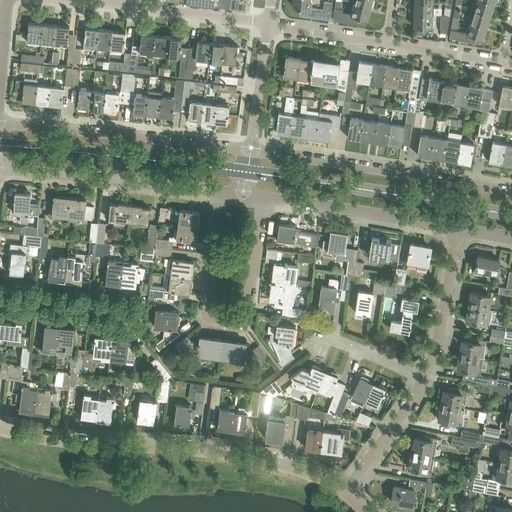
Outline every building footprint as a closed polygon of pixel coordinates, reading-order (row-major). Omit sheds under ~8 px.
[(300,15),(320,17),(328,19),(329,19),(332,3),(324,2),(323,10),(311,8),(311,0),(293,0),(293,6),(299,7),(298,7),(301,8),(300,15)] [(336,0),(333,19),(335,20),(357,23),(358,17),(360,18),(360,17),(367,19),(370,6),(356,2),(353,10),(351,10),(350,13),(343,11),(343,9),(341,8),(342,1),(338,0),(336,0)] [(473,0),(471,7),(490,13),(494,2),(488,0),(473,0)] [(415,1),(415,13),(433,14),(433,7),(432,7),(432,1),(415,1)] [(470,20),(472,21),(486,26),(490,13),(471,7),(470,11),(471,16),(470,20)] [(415,13),(414,26),(423,27),(432,27),(433,14),(415,13)] [(440,14),(440,27),(441,32),(446,33),(447,27),(449,15),(443,14),(441,14),(440,14)] [(451,29),(450,38),(473,42),(474,35),(483,38),(486,26),(472,21),(470,26),(468,25),(466,32),(451,29)] [(27,23),(27,28),(28,29),(28,34),(27,40),(40,42),(43,23),(29,22),(29,23),(27,23)] [(43,23),(40,42),(54,43),(56,25),(43,23)] [(69,26),(57,25),(55,45),(67,46),(69,26)] [(85,27),(83,46),(97,47),(99,28),(85,27)] [(99,28),(97,47),(110,49),(112,30),(99,28)] [(112,30),(110,49),(124,50),(126,31),(112,30)] [(131,53),(129,71),(136,72),(138,54),(139,52),(153,53),(155,35),(141,33),(140,45),(132,44),(131,53)] [(155,35),(153,53),(166,55),(168,36),(155,35)] [(168,36),(166,55),(180,56),(181,47),(181,45),(182,38),(168,36)] [(188,60),(186,77),(192,78),(193,69),(194,69),(195,61),(209,62),(211,42),(197,40),(197,48),(189,47),(189,48),(188,60)] [(209,62),(222,64),(224,43),(211,42),(209,62)] [(224,43),(222,64),(235,65),(237,51),(239,52),(239,46),(238,46),(238,45),(224,43)] [(73,66),(75,48),(68,47),(66,65),(73,66)] [(75,48),(73,66),(80,66),(81,49),(75,48)] [(52,62),(59,63),(60,51),(53,50),(52,62)] [(123,70),(129,71),(131,53),(125,52),(123,70)] [(22,53),(21,60),(38,62),(39,55),(22,53)] [(298,75),(301,57),(286,55),(285,66),(284,73),(298,75)] [(312,77),(314,59),(301,57),(298,75),(299,75),(312,77)] [(181,59),(179,77),(186,77),(188,60),(181,59)] [(325,79),(328,61),(314,59),(312,77),(325,79)] [(356,80),(371,82),(371,80),(374,62),(359,60),(357,71),(348,70),(346,87),(352,88),(355,89),(356,80)] [(325,79),(324,81),(337,83),(338,83),(337,86),(346,87),(348,70),(339,69),(340,63),(328,61),(325,79)] [(21,63),(20,69),(39,71),(39,68),(39,64),(21,62),(21,63)] [(384,82),(387,64),(374,62),(371,80),(384,82)] [(39,68),(39,71),(42,72),(42,75),(51,76),(52,66),(39,64),(39,68)] [(400,66),(387,64),(384,82),(397,84),(398,84),(400,66)] [(416,110),(418,98),(416,98),(420,69),(400,66),(398,84),(409,86),(408,97),(409,97),(407,109),(416,110)] [(67,67),(65,85),(71,86),(73,68),(67,67)] [(73,68),(71,86),(78,86),(80,69),(73,68)] [(105,90),(104,109),(117,111),(118,102),(126,103),(127,91),(129,73),(122,72),(120,92),(111,91),(112,81),(106,81),(105,90)] [(129,73),(127,91),(133,91),(135,74),(129,73)] [(238,77),(221,75),(220,82),(237,84),(238,77)] [(16,80),(15,91),(23,92),(22,101),(35,102),(37,84),(38,79),(25,77),(24,80),(16,79),(16,80)] [(441,98),(444,80),(430,77),(429,79),(422,78),(419,98),(421,99),(427,100),(427,98),(432,99),(432,97),(441,98)] [(161,97),(159,115),(172,117),(173,110),(181,111),(181,110),(184,80),(176,79),(174,98),(161,97)] [(184,80),(181,110),(189,110),(188,119),(201,120),(203,102),(190,100),(189,98),(190,87),(203,89),(204,82),(184,80)] [(454,100),(457,82),(444,80),(441,98),(442,98),(454,100)] [(468,103),(471,84),(457,82),(454,100),(455,100),(467,102),(468,103)] [(37,84),(35,102),(48,104),(50,85),(37,84)] [(237,86),(220,84),(219,91),(236,93),(237,86)] [(483,88),(483,86),(471,84),(468,103),(480,104),(479,107),(483,107),(489,108),(493,90),(483,88)] [(511,85),(502,84),(499,103),(500,103),(511,105),(511,85)] [(50,85),(48,104),(62,105),(63,87),(50,85)] [(280,86),(279,92),(292,93),(293,87),(280,85),(280,86)] [(346,89),(344,100),(350,101),(352,88),(346,87),(346,89)] [(79,88),(77,106),(91,108),(92,89),(79,88)] [(92,89),(91,108),(104,109),(105,90),(92,89)] [(148,95),(146,114),(159,115),(161,97),(161,92),(148,91),(148,95)] [(134,103),(133,112),(146,114),(148,95),(134,94),(134,103)] [(295,97),(295,96),(292,96),(286,95),(284,113),(279,112),(278,118),(277,120),(276,132),(277,130),(281,131),(281,133),(289,134),(290,132),(292,114),(295,97)] [(368,96),(366,104),(373,105),(373,103),(380,104),(381,98),(368,96)] [(350,101),(344,100),(343,105),(342,112),(349,113),(350,101)] [(203,102),(201,120),(214,122),(216,103),(203,102)] [(352,111),(364,114),(366,105),(354,102),(352,111)] [(216,103),(214,122),(227,123),(229,105),(216,103)] [(320,111),(319,118),(316,136),(329,138),(330,138),(330,134),(337,135),(340,114),(320,111)] [(390,123),(388,141),(401,143),(402,141),(408,142),(409,142),(412,124),(414,125),(416,113),(407,111),(405,125),(390,123)] [(489,111),(486,124),(493,125),(495,112),(489,111)] [(414,125),(421,127),(423,114),(416,113),(414,125)] [(290,132),(303,134),(305,116),(292,114),(290,132)] [(316,136),(319,118),(305,116),(303,134),(316,136)] [(361,137),(364,119),(350,117),(348,134),(361,137)] [(361,137),(374,139),(377,121),(364,119),(361,137)] [(377,121),(374,139),(375,139),(387,141),(388,141),(390,123),(377,121)] [(478,135),(484,136),(486,124),(480,123),(480,124),(478,135)] [(486,124),(484,136),(491,137),(493,125),(486,124)] [(418,152),(431,154),(434,136),(420,134),(419,140),(419,142),(417,152),(418,152)] [(431,154),(444,156),(447,138),(434,136),(431,154)] [(447,138),(444,156),(445,157),(457,159),(460,141),(447,138)] [(502,161),(506,143),(492,140),(491,147),(490,149),(491,149),(489,158),(502,161)] [(460,141),(457,159),(458,159),(457,161),(465,162),(466,160),(470,161),(471,161),(473,151),(473,149),(474,143),(460,141)] [(511,144),(506,143),(502,161),(503,161),(511,162),(511,144)] [(30,205),(30,193),(15,192),(13,213),(20,213),(20,222),(28,222),(28,214),(38,214),(39,203),(38,204),(31,205),(30,205)] [(50,198),(48,216),(53,216),(53,215),(68,216),(70,197),(54,196),(54,199),(50,198)] [(70,197),(68,216),(85,218),(92,218),(91,220),(92,220),(93,205),(93,206),(85,205),(86,199),(70,197)] [(108,219),(128,222),(130,204),(118,202),(118,203),(110,203),(108,219)] [(130,204),(128,222),(148,224),(150,207),(142,206),(142,205),(130,204)] [(164,222),(166,207),(160,206),(158,221),(164,222)] [(180,209),(178,225),(198,227),(200,212),(180,209)] [(37,227),(36,235),(41,236),(43,236),(44,217),(38,217),(37,227)] [(90,242),(96,242),(98,223),(91,222),(89,241),(90,242)] [(105,224),(98,223),(96,242),(103,243),(105,224)] [(279,223),(277,238),(298,241),(300,230),(296,229),(296,225),(279,223)] [(151,224),(147,248),(155,248),(155,247),(158,225),(151,224)] [(25,227),(24,233),(36,235),(37,227),(25,225),(25,227)] [(177,238),(196,241),(198,227),(178,225),(178,231),(174,230),(173,237),(170,236),(170,240),(157,238),(159,225),(158,225),(155,247),(171,249),(173,240),(176,241),(177,238)] [(345,250),(347,233),(331,230),(328,248),(345,250)] [(9,263),(9,265),(10,265),(10,272),(23,274),(26,253),(28,253),(29,245),(40,247),(41,236),(36,235),(24,233),(23,244),(11,243),(9,254),(12,254),(10,263),(9,263)] [(311,233),(308,253),(315,253),(318,234),(311,233)] [(41,247),(39,262),(50,264),(49,277),(64,278),(67,251),(60,250),(59,254),(47,253),(48,237),(43,236),(41,236),(40,247),(41,247)] [(369,242),(367,248),(369,249),(368,251),(370,251),(369,255),(398,260),(401,244),(391,242),(391,240),(389,240),(389,239),(386,239),(386,240),(379,239),(379,238),(372,237),(371,242),(369,242)] [(91,261),(94,261),(94,260),(95,255),(96,242),(90,242),(89,252),(77,251),(76,252),(67,251),(64,278),(81,280),(82,269),(83,269),(83,265),(82,265),(83,263),(91,264),(91,261)] [(110,244),(103,243),(96,242),(95,255),(94,260),(94,261),(95,261),(96,255),(109,256),(110,244)] [(426,270),(429,255),(430,255),(431,253),(430,252),(431,247),(411,243),(408,260),(418,262),(417,269),(426,270)] [(142,247),(141,255),(154,256),(154,253),(155,248),(147,248),(142,247)] [(155,248),(154,253),(171,256),(171,249),(155,247),(155,248)] [(298,251),(297,259),(314,262),(315,253),(308,253),(298,251)] [(357,256),(349,254),(346,273),(349,274),(354,275),(356,261),(356,260),(357,256)] [(475,269),(474,273),(488,275),(489,272),(497,273),(499,259),(498,259),(498,260),(485,257),(478,255),(475,269)] [(167,272),(167,274),(191,278),(193,261),(171,258),(170,266),(171,266),(170,273),(167,272)] [(108,263),(106,283),(120,284),(123,262),(107,261),(107,263),(108,263)] [(364,262),(356,261),(354,275),(362,276),(364,262)] [(120,284),(136,286),(137,280),(139,280),(139,281),(140,276),(143,276),(145,268),(138,266),(138,264),(123,262),(120,284)] [(269,279),(269,280),(295,284),(296,274),(298,266),(274,263),(271,280),(269,279)] [(397,268),(394,282),(402,284),(404,285),(406,270),(397,268)] [(349,274),(346,273),(342,273),(340,289),(347,290),(349,274)] [(181,302),(181,298),(182,298),(183,298),(184,297),(185,297),(185,296),(186,295),(186,292),(189,293),(191,278),(167,274),(165,287),(150,284),(148,298),(181,302)] [(321,285),(318,309),(324,310),(326,311),(326,310),(334,311),(337,288),(338,288),(339,280),(330,279),(329,286),(321,285)] [(375,279),(373,289),(384,291),(386,280),(375,279)] [(271,281),(269,298),(275,299),(274,306),(289,308),(290,301),(293,302),(294,292),(295,284),(269,280),(269,281),(271,281)] [(384,291),(384,294),(391,295),(392,288),(401,290),(402,284),(394,282),(386,280),(384,291)] [(511,295),(511,292),(511,286),(506,286),(506,287),(498,286),(497,293),(511,295)] [(358,289),(355,311),(364,313),(363,313),(366,314),(366,313),(370,313),(373,292),(373,291),(358,289)] [(491,295),(471,291),(469,304),(492,308),(492,307),(488,307),(491,295)] [(392,329),(399,331),(409,332),(410,328),(411,328),(411,326),(410,326),(413,314),(413,309),(417,310),(419,299),(402,296),(400,305),(404,306),(401,321),(391,319),(389,329),(392,329)] [(489,324),(492,308),(469,304),(466,320),(489,324)] [(287,314),(287,315),(307,318),(308,310),(290,308),(291,308),(290,315),(287,314)] [(169,332),(154,344),(159,350),(180,333),(176,328),(177,324),(179,324),(180,315),(178,315),(178,311),(157,309),(155,326),(170,327),(169,332)] [(0,321),(0,323),(0,336),(8,338),(7,344),(22,345),(23,336),(21,335),(22,322),(16,321),(13,320),(12,323),(0,321)] [(278,361),(282,366),(294,357),(290,352),(291,345),(293,345),(295,326),(277,323),(275,334),(271,334),(270,342),(277,343),(282,357),(278,361)] [(57,350),(60,326),(45,324),(42,348),(57,350)] [(71,372),(78,373),(82,373),(85,349),(72,348),(75,328),(60,326),(57,350),(72,352),(70,372),(71,372)] [(492,327),(490,334),(504,336),(505,330),(492,327)] [(490,334),(489,341),(503,343),(504,336),(490,334)] [(198,353),(221,356),(223,340),(200,337),(200,342),(192,341),(187,335),(175,344),(182,352),(187,347),(188,348),(199,349),(198,353)] [(85,349),(82,373),(92,374),(94,361),(101,362),(101,358),(110,359),(112,338),(103,337),(96,336),(94,350),(85,349)] [(462,340),(460,353),(483,357),(484,357),(487,340),(470,337),(469,341),(462,340)] [(112,338),(110,359),(134,361),(135,348),(127,347),(128,340),(122,339),(122,338),(120,338),(120,339),(112,338)] [(246,343),(223,340),(221,356),(243,359),(244,355),(254,357),(256,355),(261,361),(268,357),(258,345),(252,349),(245,348),(246,343)] [(21,365),(28,367),(29,351),(30,348),(23,347),(21,365)] [(36,352),(29,351),(28,367),(35,368),(36,352)] [(460,353),(457,368),(471,370),(480,372),(483,357),(460,353)] [(170,379),(174,379),(157,357),(151,361),(164,377),(162,377),(162,378),(170,379)] [(0,377),(7,378),(8,376),(9,363),(1,360),(0,370),(0,377)] [(9,363),(8,376),(20,377),(21,366),(9,363)] [(317,392),(318,388),(325,370),(312,365),(310,369),(309,369),(309,370),(302,367),(291,376),(293,379),(305,383),(305,384),(313,386),(311,390),(317,392)] [(327,412),(334,414),(343,391),(345,384),(337,381),(337,380),(336,379),(338,375),(325,370),(318,388),(333,394),(327,411),(327,412)] [(471,370),(470,379),(478,380),(489,382),(490,377),(479,375),(480,372),(471,370)] [(69,390),(70,386),(71,372),(70,372),(64,372),(62,389),(69,390)] [(76,387),(78,373),(71,372),(70,386),(76,387)] [(365,400),(373,382),(360,376),(358,380),(357,380),(356,382),(357,383),(352,395),(350,399),(363,405),(365,400)] [(126,377),(123,395),(131,396),(133,377),(126,377)] [(159,398),(167,399),(170,379),(162,378),(159,398)] [(260,391),(261,392),(269,394),(275,396),(282,390),(275,380),(260,391)] [(490,392),(492,383),(489,382),(478,380),(476,389),(490,392)] [(191,381),(189,391),(191,391),(198,392),(197,400),(195,409),(195,412),(201,413),(201,414),(202,414),(206,384),(191,381)] [(386,388),(373,382),(365,400),(378,406),(383,394),(384,394),(385,392),(384,392),(386,388)] [(509,386),(495,384),(492,383),(490,392),(506,395),(508,387),(509,387),(509,386)] [(19,408),(34,410),(38,387),(22,385),(21,390),(19,390),(18,400),(21,400),(19,408)] [(217,408),(219,386),(212,385),(209,407),(210,407),(217,408)] [(444,390),(441,403),(464,407),(467,389),(447,386),(447,390),(444,390)] [(52,389),(38,387),(34,410),(49,412),(52,389)] [(254,391),(251,409),(250,414),(251,414),(257,415),(257,416),(258,414),(258,408),(260,395),(261,392),(260,391),(254,391)] [(343,391),(334,414),(337,415),(340,416),(349,394),(343,391)] [(84,395),(81,417),(96,419),(99,397),(84,395)] [(258,408),(258,414),(266,415),(269,396),(260,395),(258,408)] [(115,399),(99,397),(96,419),(111,421),(113,401),(114,401),(115,399)] [(140,398),(137,420),(154,423),(154,422),(155,413),(157,400),(140,398)] [(289,416),(297,416),(298,403),(291,401),(289,416)] [(175,404),(174,413),(175,413),(175,414),(174,423),(189,425),(190,417),(192,417),(193,409),(191,408),(192,405),(177,403),(176,405),(175,404)] [(298,403),(297,416),(308,418),(308,415),(325,417),(326,411),(298,403)] [(462,422),(464,407),(441,403),(439,418),(462,422)] [(218,422),(217,428),(231,430),(234,410),(234,406),(230,405),(229,409),(220,408),(218,421),(217,422),(218,422)] [(234,410),(231,430),(245,432),(245,426),(246,426),(246,425),(245,425),(247,414),(250,414),(251,409),(239,408),(238,411),(234,410)] [(326,411),(325,417),(336,420),(337,415),(334,414),(327,412),(326,411)] [(355,420),(369,424),(372,417),(360,411),(355,420)] [(501,420),(500,426),(511,428),(511,413),(506,412),(505,420),(501,420)] [(283,439),(285,422),(279,421),(279,416),(269,415),(269,420),(267,420),(266,431),(265,431),(265,433),(266,433),(265,437),(266,437),(266,439),(282,441),(283,439)] [(484,426),(483,432),(499,435),(500,429),(484,426)] [(337,432),(323,430),(321,449),(341,452),(343,438),(349,439),(351,429),(338,427),(337,432)] [(305,447),(321,449),(323,430),(308,428),(305,447)] [(462,430),(461,435),(482,439),(483,433),(462,430)] [(483,433),(482,439),(497,442),(495,453),(498,453),(496,460),(511,462),(511,445),(510,445),(511,439),(499,436),(499,435),(483,432),(483,433)] [(481,445),(482,439),(461,435),(453,434),(451,442),(462,444),(462,441),(481,445)] [(437,438),(423,435),(422,439),(414,437),(411,451),(434,455),(437,438)] [(412,467),(411,472),(431,476),(434,455),(411,451),(409,466),(412,467)] [(492,476),(506,479),(506,478),(511,479),(511,462),(496,460),(495,469),(493,468),(492,476)] [(475,476),(474,482),(499,487),(500,480),(488,478),(488,479),(481,478),(482,473),(480,471),(476,470),(475,476)] [(461,474),(459,487),(469,489),(473,490),(474,482),(475,476),(461,474)] [(391,501),(412,505),(416,484),(425,486),(426,481),(410,478),(408,488),(394,485),(391,501)] [(433,482),(426,481),(425,486),(424,494),(431,495),(433,482)] [(473,490),(476,490),(498,494),(499,487),(474,482),(473,490)] [(469,489),(465,508),(473,509),(476,490),(473,490),(469,489)]
